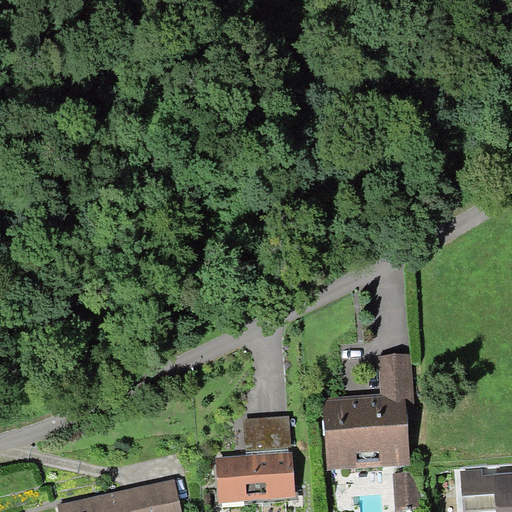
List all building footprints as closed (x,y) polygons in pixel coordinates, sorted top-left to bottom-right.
[(414,368),(378,371),(381,399),(322,404),(328,473),(423,465),(414,368)] [(298,498),(291,417),(246,421),(248,455),(212,458),(216,505),(298,498)] [(421,472),(394,475),(398,511),(424,509),(421,472)] [(511,511),(511,476),(459,481),(461,511),(511,511)] [(179,511),(170,477),(53,507),(54,511),(179,511)]
